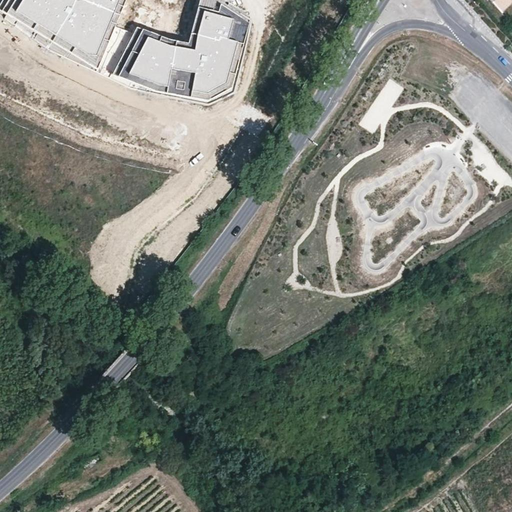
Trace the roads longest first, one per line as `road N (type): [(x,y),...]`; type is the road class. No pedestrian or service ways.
road 1 (secondary): [(0,487),(106,385),(190,285),(284,159),(342,62)]
road 2 (residential): [(342,62),(403,24),(477,41)]
